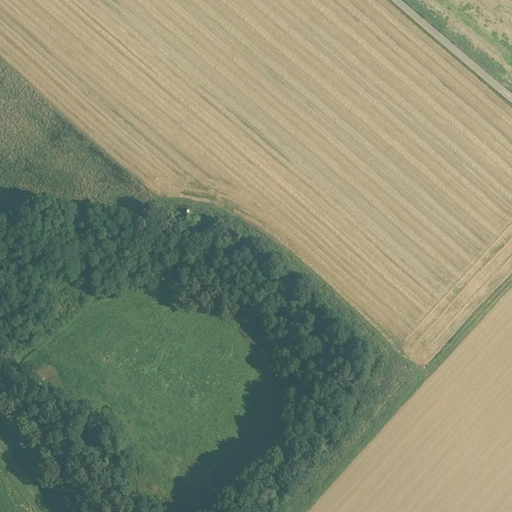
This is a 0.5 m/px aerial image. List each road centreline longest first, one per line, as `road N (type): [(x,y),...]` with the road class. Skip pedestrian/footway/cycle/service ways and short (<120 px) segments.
road 1 (track): [(511,290),(312,511)]
road 2 (track): [(0,349),(14,353),(45,334),(64,292),(61,281),(10,256)]
road 3 (track): [(394,0),(511,101)]
road 4 (residential): [(0,398),(94,511)]
